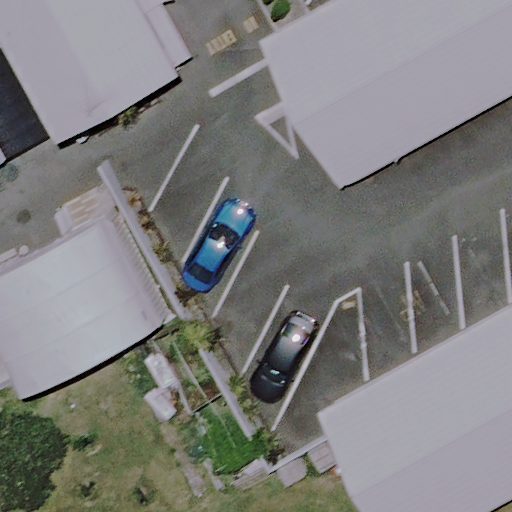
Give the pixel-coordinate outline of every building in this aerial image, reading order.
[(232,43),(207,0),(33,0),(94,115),(232,43)] [(511,91),(511,0),(350,0),(268,46),(345,184),(511,91)] [(0,115),(0,162),(21,149),(0,115)] [(460,511),(511,484),(511,288),(336,384),(405,511),(460,511)] [(0,411),(92,376),(70,320),(0,346),(0,411)]
